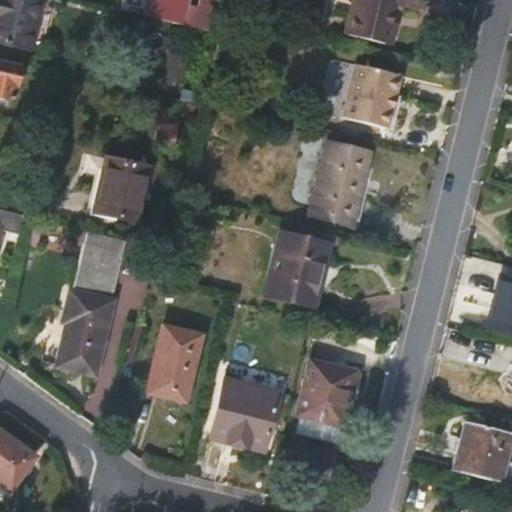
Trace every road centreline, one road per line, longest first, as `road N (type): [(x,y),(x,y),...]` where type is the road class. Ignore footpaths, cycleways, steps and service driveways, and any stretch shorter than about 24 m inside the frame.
road 1 (residential): [(374,511),(503,0)]
road 2 (residential): [(0,383),(128,480)]
road 3 (residential): [(128,480),(264,511)]
